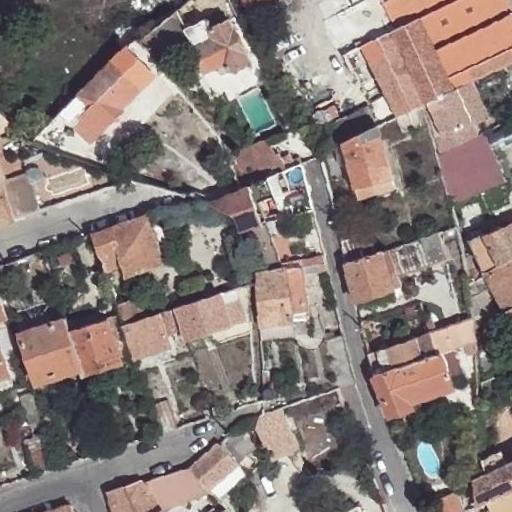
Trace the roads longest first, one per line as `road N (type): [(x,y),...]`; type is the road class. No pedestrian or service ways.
road 1 (residential): [(314,163),(361,373),(357,389),(407,511)]
road 2 (residential): [(0,244),(153,194)]
road 3 (residential): [(84,479),(200,442)]
